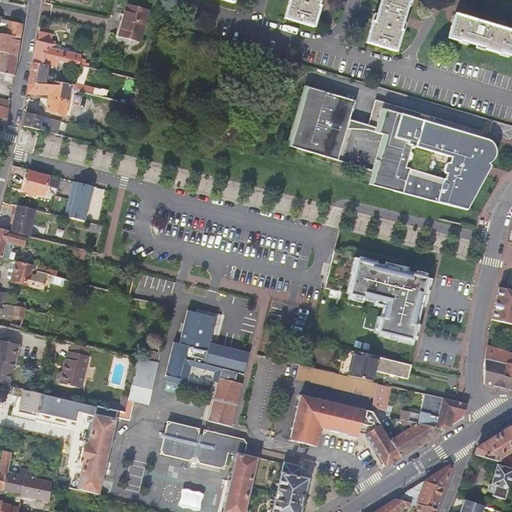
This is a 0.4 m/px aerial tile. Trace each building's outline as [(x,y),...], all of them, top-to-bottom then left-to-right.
[(288,0),(283,18),(313,27),(320,7),(318,6),(319,0),(288,0)] [(365,43),(395,52),(401,31),(400,31),(408,0),(379,0),(373,23),(371,22),(365,43)] [(150,10),(126,3),(116,35),(140,43),(150,10)] [(511,31),(453,14),(446,38),(458,42),(458,41),(483,48),(482,49),(499,54),(500,53),(511,56),(511,31)] [(0,34),(1,35),(20,39),(22,24),(0,19),(0,34)] [(38,31),(36,40),(50,43),(55,44),(56,41),(51,40),(52,34),(38,31)] [(20,39),(1,35),(0,41),(0,48),(2,49),(1,53),(17,56),(20,39)] [(60,59),(79,64),(84,66),(85,60),(80,58),(81,55),(62,50),(61,55),(54,53),(56,44),(55,44),(50,43),(36,40),(35,40),(32,62),(50,66),(53,66),(53,64),(58,66),(60,59)] [(0,52),(0,72),(5,73),(3,80),(12,82),(14,75),(17,56),(1,53),(0,52)] [(47,83),(50,66),(32,62),(32,63),(29,79),(47,83)] [(65,116),(71,88),(72,83),(52,79),(51,84),(47,83),(29,79),(25,94),(27,94),(48,95),(45,109),(65,116)] [(381,135),(368,183),(381,186),(401,191),(423,197),(453,204),(467,207),(476,193),(487,177),(493,168),(488,161),(491,157),(493,152),(493,146),(492,145),(490,142),(486,138),(482,136),(379,108),(378,112),(373,127),(366,125),(348,120),(352,104),(353,101),(301,87),(301,88),(285,147),(337,161),(345,130),(364,130),(381,135)] [(0,105),(8,108),(10,99),(1,97),(0,98),(0,105)] [(379,106),(371,104),(368,113),(366,125),(373,127),(378,112),(379,108),(379,106)] [(22,125),(57,133),(58,129),(65,130),(67,122),(44,116),(24,113),(22,125)] [(49,176),(28,171),(23,190),(44,195),(49,176)] [(82,221),(84,222),(92,186),(73,181),(65,217),(82,221)] [(26,235),(33,237),(34,234),(30,233),(35,210),(16,205),(10,231),(26,235)] [(84,222),(82,221),(80,229),(90,231),(92,223),(84,222)] [(92,223),(90,231),(96,233),(102,234),(103,226),(98,225),(92,223)] [(0,261),(1,258),(14,262),(17,251),(4,247),(6,242),(23,246),(26,235),(10,231),(0,228),(0,261)] [(368,308),(363,327),(412,338),(426,278),(427,272),(335,250),(325,288),(351,294),(348,304),(368,308)] [(37,268),(15,262),(11,281),(29,285),(28,287),(42,290),(43,287),(48,288),(49,285),(45,283),(46,276),(36,274),(37,268)] [(46,276),(55,279),(57,274),(37,268),(36,274),(46,276)] [(45,283),(49,285),(62,288),(64,281),(55,279),(46,276),(45,283)] [(511,291),(507,290),(498,287),(490,319),(511,324),(511,291)] [(0,302),(7,304),(8,304),(10,295),(0,292),(0,302)] [(23,318),(25,308),(8,304),(7,304),(0,302),(0,314),(2,313),(13,315),(23,318)] [(218,378),(241,383),(244,373),(249,352),(236,348),(209,341),(216,315),(187,308),(179,341),(173,340),(165,373),(180,377),(185,357),(221,367),(218,378)] [(21,327),(23,318),(13,315),(11,324),(21,327)] [(0,383),(5,384),(9,385),(18,345),(0,340),(0,383)] [(511,364),(511,353),(487,346),(484,358),(511,364)] [(75,386),(83,354),(69,351),(67,358),(61,357),(56,381),(75,386)] [(347,375),(372,381),(374,371),(407,379),(410,364),(353,351),(347,375)] [(137,357),(124,412),(116,411),(37,392),(28,390),(28,391),(23,390),(19,409),(37,413),(76,422),(79,413),(93,416),(87,442),(85,441),(80,462),(83,463),(77,489),(97,494),(115,416),(129,419),(133,401),(147,404),(155,371),(157,362),(137,357)] [(180,377),(165,373),(164,380),(179,383),(186,384),(191,365),(214,371),(213,377),(218,378),(221,367),(185,357),(180,377)] [(511,386),(511,364),(484,358),(484,382),(510,388),(511,386)] [(373,397),(376,382),(372,381),(347,375),(299,364),(295,379),(373,397)] [(216,386),(207,420),(231,426),(241,383),(218,378),(213,377),(211,385),(216,386)] [(373,397),(371,405),(385,408),(390,385),(376,382),(373,397)] [(216,386),(211,385),(203,419),(207,420),(216,386)] [(330,430),(358,437),(359,433),(366,435),(368,439),(372,445),(386,466),(394,461),(401,457),(390,440),(388,435),(372,411),(371,410),(301,395),(291,440),(316,446),(320,428),(330,430)] [(448,428),(449,426),(450,425),(453,414),(459,415),(462,416),(463,416),(466,404),(456,401),(449,399),(446,398),(443,398),(441,397),(437,417),(419,413),(416,423),(444,430),(448,428)] [(402,400),(395,398),(391,413),(398,414),(402,400)] [(170,420),(166,423),(164,431),(167,432),(166,436),(163,435),(160,448),(163,453),(186,458),(191,455),(192,452),(197,453),(196,456),(199,462),(219,466),(225,463),(228,452),(236,454),(222,511),(242,511),(255,459),(243,456),(246,444),(244,440),(243,438),(229,435),(216,431),(216,434),(215,436),(211,435),(212,433),(212,430),(206,429),(204,431),(202,433),(201,435),(197,434),(197,431),(197,430),(195,426),(170,420)] [(402,420),(403,432),(416,423),(402,420)] [(403,432),(390,440),(401,457),(410,451),(430,438),(444,430),(416,423),(403,432)] [(511,459),(500,456),(511,449),(511,426),(475,449),(473,455),(499,463),(511,466),(511,459)] [(0,490),(3,491),(7,472),(11,453),(2,451),(0,459),(0,490)] [(186,458),(199,462),(196,456),(197,453),(192,452),(191,455),(186,458)] [(16,454),(11,453),(7,472),(11,473),(16,454)] [(298,477),(300,467),(282,463),(270,511),(298,511),(307,479),(298,477)] [(511,466),(499,463),(498,466),(496,466),(490,485),(494,486),(492,493),(491,496),(504,500),(509,484),(511,472),(511,466)] [(424,481),(442,488),(450,468),(448,466),(424,481)] [(11,473),(7,472),(3,491),(21,494),(23,476),(35,479),(37,472),(37,470),(21,467),(19,474),(11,473)] [(52,482),(35,479),(23,476),(21,494),(20,497),(49,502),(52,482)] [(417,505),(434,509),(442,488),(424,481),(413,488),(393,500),(409,503),(417,505)] [(178,502),(179,505),(183,508),(186,507),(189,508),(192,509),(194,510),(200,510),(201,507),(200,505),(201,502),(202,499),(203,496),(203,493),(199,491),(196,491),(194,491),(192,490),(189,489),(187,488),(182,488),(181,490),(181,493),(181,497),(180,499),(178,502)] [(397,511),(409,503),(393,500),(386,505),(373,511),(397,511)] [(463,501),(459,511),(494,511),(495,511),(463,501)] [(18,508),(1,502),(0,508),(0,511),(17,511),(18,511),(18,508)]
